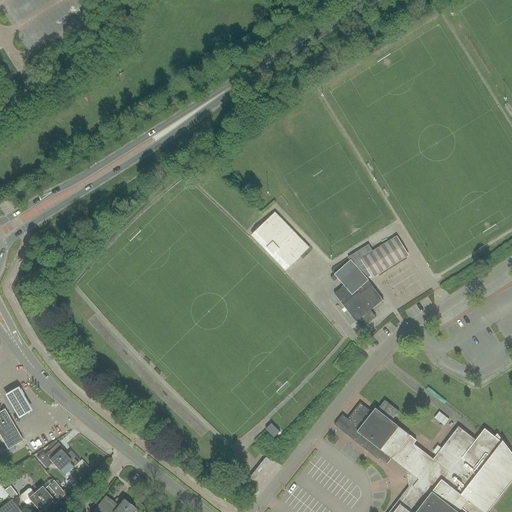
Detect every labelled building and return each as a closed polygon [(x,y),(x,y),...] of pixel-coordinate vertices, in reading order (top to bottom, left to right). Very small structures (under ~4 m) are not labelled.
[(251,236),(285,271),(309,247),(275,212),(251,236)] [(371,277),(373,279),(407,258),(395,240),(371,255),(366,248),(346,260),(349,263),(332,277),(333,277),(331,279),(334,282),(338,279),(344,287),(334,294),(356,322),(383,301),(368,281),(369,281),(367,279),(371,277)] [(33,408),(19,384),(5,392),(19,416),(33,408)] [(375,409),(389,420),(396,411),(382,400),(375,409)] [(417,441),(375,409),(372,413),(360,404),(348,420),(342,415),(334,426),(379,461),(384,454),(411,474),(411,485),(389,511),(488,511),(511,481),(511,454),(503,442),(502,443),(485,430),(476,441),(458,427),(433,459),(414,444),(417,441)] [(0,438),(7,450),(22,441),(4,409),(0,411),(0,438)] [(450,420),(440,412),(435,418),(445,426),(450,420)] [(275,438),(280,432),(276,428),(270,434),(275,438)] [(73,467),(80,461),(70,451),(67,454),(57,443),(44,455),(43,453),(37,458),(46,469),(52,464),(59,472),(69,463),(73,467)] [(20,496),(20,498),(26,505),(28,505),(31,503),(39,511),(40,511),(57,497),(59,500),(65,495),(53,481),(44,490),(42,487),(34,494),(31,489),(28,489),(20,496)] [(68,490),(76,499),(84,491),(76,483),(68,490)] [(10,486),(5,490),(12,499),(17,495),(10,486)] [(133,511),(136,509),(123,498),(118,505),(107,495),(95,510),(96,511),(133,511)] [(20,511),(11,500),(0,508),(0,511),(20,511)]
